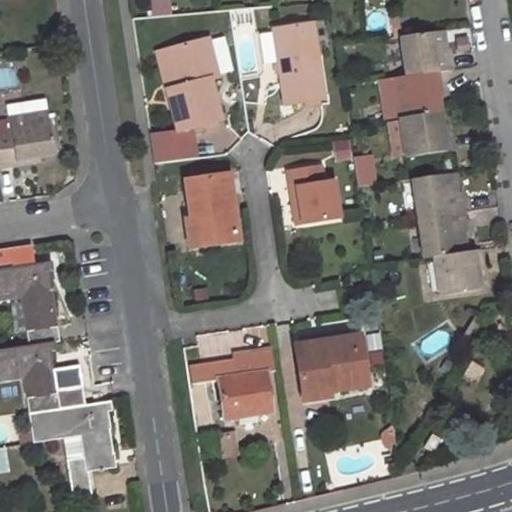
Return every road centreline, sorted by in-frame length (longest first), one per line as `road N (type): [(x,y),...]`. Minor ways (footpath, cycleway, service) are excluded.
road 1 (residential): [(136,336),(261,308),(271,286),(249,150)]
road 2 (residential): [(87,0),(116,206)]
road 3 (residential): [(136,336),(166,511)]
road 4 (residential): [(116,206),(136,336)]
